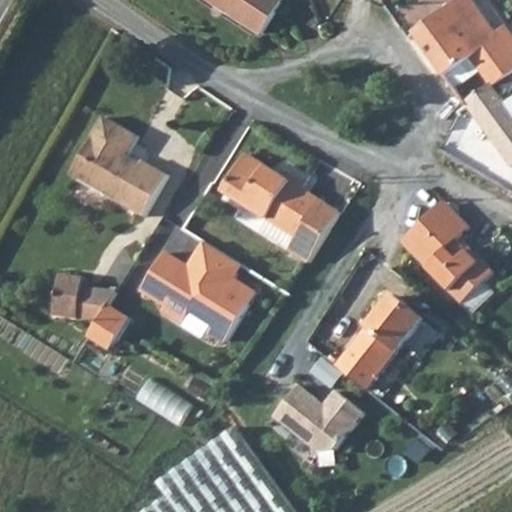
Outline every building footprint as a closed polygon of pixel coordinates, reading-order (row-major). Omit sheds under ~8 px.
[(212,0),(263,32),(284,0),(212,0)] [(511,32),(510,31),(501,37),(473,0),(461,0),(416,33),(470,106),(496,88),(509,78),(511,75),(511,32)] [(511,81),(509,78),(496,88),(504,98),(511,91),(511,81)] [(511,99),(507,103),(504,98),(496,88),(470,106),(511,162),(511,99)] [(106,117),(71,174),(143,218),(168,178),(143,163),(138,170),(125,162),(140,138),(106,117)] [(311,264),(343,213),(248,154),(225,192),(270,220),(262,232),(278,243),(311,264)] [(471,229),(448,204),(406,244),(465,305),(496,274),(483,260),(481,263),(459,241),(471,229)] [(235,262),(207,244),(192,269),(189,273),(181,268),(184,264),(168,254),(145,290),(169,304),(165,311),(186,324),(194,310),(217,325),(212,332),(229,343),(259,296),(235,281),(239,276),(230,271),(235,262)] [(244,267),(235,262),(230,271),(239,276),(244,267)] [(192,269),(184,264),(181,268),(189,273),(192,269)] [(119,293),(85,289),(87,279),(62,275),(56,317),(81,320),(100,322),(119,293)] [(427,319),(397,295),(358,343),(388,368),(427,319)] [(133,320),(111,306),(100,322),(91,338),(113,352),(133,320)] [(147,332),(139,326),(131,339),(140,344),(147,332)] [(340,366),(371,390),(388,368),(358,343),(340,366)] [(185,427),(198,405),(156,378),(142,400),(185,427)] [(320,399),(302,385),(277,417),(321,452),(339,450),(367,414),(339,391),(324,410),(316,403),(320,399)] [(320,399),(316,403),(324,410),(327,406),(320,399)] [(300,511),(239,428),(161,484),(170,497),(149,511),(300,511)]
